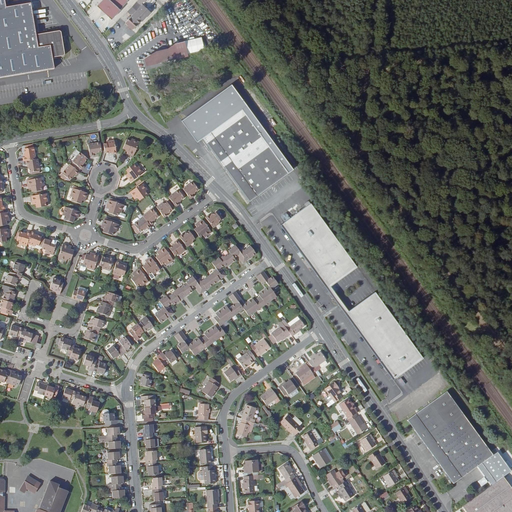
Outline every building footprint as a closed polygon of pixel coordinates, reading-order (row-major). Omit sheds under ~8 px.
[(3,0),(0,0),(0,76),(53,68),(51,57),(62,55),(63,53),(61,42),(60,36),(59,31),(58,30),(35,34),(29,2),(4,7),(3,0)] [(127,2),(125,0),(103,0),(97,7),(111,20),(127,2)] [(132,18),(141,8),(136,4),(127,13),(132,18)] [(133,31),(141,22),(142,22),(151,13),(147,10),(143,6),(132,18),(126,25),(129,28),(133,31)] [(183,45),(174,47),(177,58),(186,56),(183,45)] [(146,60),(147,65),(177,58),(174,47),(168,51),(156,54),(146,60)] [(301,165),(256,101),(206,136),(250,200),(301,165)] [(131,141),(127,139),(123,148),(128,151),(127,153),(133,156),(140,142),(132,138),(131,141)] [(107,142),(104,143),(105,152),(112,151),(113,153),(117,153),(116,146),(115,141),(115,139),(107,141),(107,142)] [(101,141),(95,143),(88,144),(90,156),(94,155),(94,153),(102,151),(101,141)] [(26,161),(36,159),(34,147),(24,149),(26,157),(23,157),(24,161),(26,161)] [(88,159),(80,152),(72,161),(73,162),(81,168),(82,169),(84,166),(83,164),(88,159)] [(36,159),(26,161),(26,165),(29,164),(30,172),(40,171),(38,159),(36,159)] [(71,163),(70,164),(78,171),(81,168),(73,162),(72,163),(71,163)] [(78,171),(70,164),(62,173),(70,180),(75,174),(77,175),(79,173),(78,171)] [(135,164),(127,170),(130,174),(128,176),(131,182),(144,173),(139,166),(137,167),(135,164)] [(31,187),(32,193),(41,191),(41,187),(43,186),(42,178),(27,180),(28,187),(31,187)] [(195,180),(184,189),(191,199),(194,196),(193,194),(199,190),(199,188),(197,186),(198,185),(195,180)] [(137,196),(140,201),(148,194),(146,191),(148,190),(143,183),(130,192),(134,197),(137,196)] [(71,201),(81,204),(82,201),(83,199),(86,200),(88,193),(84,192),(79,190),(80,189),(77,188),(76,189),(73,188),(70,196),(73,197),(71,201)] [(169,197),(177,207),(180,205),(178,202),(185,197),(184,196),(182,194),(183,193),(181,189),(169,197)] [(47,194),(31,196),(32,203),(35,202),(36,208),(46,207),(45,202),(48,202),(47,194)] [(164,202),(157,207),(165,218),(168,215),(167,214),(173,209),(172,208),(170,205),(172,204),(169,201),(165,204),(164,202)] [(314,262),(331,286),(357,267),(358,266),(313,202),(282,224),(309,261),(314,262)] [(109,211),(107,216),(117,220),(118,216),(120,216),(123,208),(121,207),(108,203),(106,210),(109,211)] [(80,212),(66,207),(63,215),(65,216),(64,220),(73,223),(75,218),(78,218),(80,212)] [(153,209),(143,216),(151,226),(154,223),(152,221),(159,217),(153,209)] [(0,226),(7,225),(6,220),(9,219),(8,212),(4,213),(0,213),(0,226)] [(210,215),(206,217),(214,228),(221,223),(219,221),(222,220),(217,213),(217,212),(211,216),(210,215)] [(151,226),(145,217),(141,220),(135,224),(136,225),(134,227),(137,232),(139,230),(141,232),(147,228),(148,230),(152,227),(151,226)] [(119,225),(104,220),(102,226),(105,227),(103,233),(113,236),(114,232),(116,233),(119,225)] [(199,226),(195,229),(201,237),(204,235),(205,237),(212,232),(203,220),(198,223),(199,226)] [(7,229),(0,230),(0,242),(6,242),(5,236),(8,236),(7,229)] [(183,234),(180,236),(188,247),(194,242),(193,241),(196,239),(191,233),(190,231),(184,236),(183,234)] [(27,244),(31,234),(27,233),(26,234),(19,232),(17,241),(20,242),(19,244),(27,246),(27,244)] [(35,233),(31,232),(31,234),(27,244),(35,247),(35,245),(39,246),(42,237),(34,235),(35,233)] [(50,241),(45,240),(42,247),(42,249),(46,250),(45,253),(53,255),(58,240),(51,238),(50,241)] [(176,244),(170,248),(176,256),(178,254),(179,256),(186,251),(178,240),(175,242),(176,244)] [(71,260),(74,251),(69,249),(70,246),(63,244),(58,259),(67,262),(67,260),(71,260)] [(244,263),(247,261),(241,252),(236,246),(229,251),(230,252),(234,258),(238,256),(244,263)] [(244,250),(241,252),(247,261),(257,254),(251,246),(245,251),(244,250)] [(161,254),(156,257),(162,266),(165,263),(167,265),(174,260),(165,248),(159,252),(161,254)] [(234,258),(230,252),(224,257),(223,256),(220,259),(225,265),(227,267),(236,260),(234,258)] [(92,257),(86,255),(83,264),(87,266),(86,268),(94,271),(96,265),(97,263),(98,260),(99,258),(99,256),(93,254),(92,257)] [(109,259),(102,257),(99,266),(103,267),(102,269),(110,271),(114,260),(114,259),(110,257),(109,259)] [(143,267),(149,275),(152,273),(154,275),(161,270),(151,257),(146,261),(148,264),(143,267)] [(221,268),(225,265),(220,259),(219,258),(212,263),(217,269),(223,278),(227,276),(221,268)] [(121,263),(117,261),(113,274),(121,277),(121,275),(124,276),(127,267),(120,265),(121,263)] [(314,262),(309,261),(311,264),(328,288),(346,313),(379,360),(381,363),(382,357),(349,311),(344,304),(335,292),(331,286),(314,262)] [(14,274),(21,276),(25,265),(15,262),(13,269),(15,270),(14,274)] [(214,285),(223,278),(217,269),(214,271),(215,272),(208,277),(214,285)] [(136,276),(131,279),(137,287),(140,285),(142,287),(149,282),(140,270),(135,273),(136,276)] [(263,271),(260,273),(266,281),(270,286),(272,289),(279,284),(273,276),(269,279),(263,271)] [(20,279),(21,276),(10,272),(9,276),(8,276),(6,283),(16,286),(18,279),(20,279)] [(263,284),(266,281),(260,273),(257,276),(262,282),(263,284)] [(198,283),(193,277),(186,282),(187,283),(192,289),(195,287),(201,294),(204,292),(198,283)] [(204,292),(214,285),(208,277),(202,282),(201,281),(198,283),(204,292)] [(60,295),(64,283),(60,282),(61,281),(53,278),(50,288),(57,291),(56,293),(60,295)] [(192,289),(187,283),(181,288),(180,287),(177,290),(184,298),(193,291),(192,289)] [(270,286),(264,290),(272,300),(277,296),(272,289),(270,286)] [(5,293),(3,300),(13,303),(16,293),(9,290),(9,289),(3,287),(2,292),(5,293)] [(72,298),(83,302),(86,292),(78,290),(78,292),(74,291),(72,298)] [(103,299),(102,302),(111,305),(114,306),(115,302),(116,303),(119,293),(109,290),(106,299),(103,299)] [(174,306),(184,298),(177,290),(174,292),(175,293),(168,298),(172,304),(174,306)] [(263,306),(272,300),(264,290),(259,294),(260,296),(257,298),(263,306)] [(376,291),(349,311),(382,357),(381,363),(393,380),(424,358),(376,291)] [(233,293),(239,301),(241,299),(240,298),(236,292),(233,293)] [(242,306),(239,301),(233,293),(230,295),(236,303),(232,306),(237,314),(244,309),(242,306)] [(169,306),(172,304),(168,298),(167,296),(160,301),(165,308),(171,316),(174,314),(169,306)] [(255,312),(263,306),(257,298),(254,300),(253,298),(247,302),(255,312)] [(11,311),(13,304),(13,303),(3,300),(1,307),(2,308),(1,311),(12,315),(13,311),(11,311)] [(111,305),(102,302),(100,309),(98,309),(97,312),(109,316),(111,309),(110,308),(111,305)] [(249,316),(255,312),(247,302),(242,306),(244,309),(249,316)] [(229,320),(237,314),(232,306),(229,309),(227,306),(222,310),(229,320)] [(171,316),(165,308),(161,310),(162,311),(156,315),(161,323),(171,316)] [(220,326),(229,320),(222,310),(217,314),(218,316),(215,319),(220,326)] [(138,325),(144,332),(149,328),(151,330),(154,327),(151,323),(146,317),(140,321),(141,323),(138,325)] [(89,324),(88,328),(96,330),(99,332),(100,328),(102,329),(104,321),(94,318),(92,325),(89,324)] [(293,336),(297,334),(296,333),(301,329),(306,325),(302,319),(291,326),(292,328),(289,330),(292,334),(293,336)] [(138,325),(138,324),(132,328),(132,330),(130,332),(136,341),(139,339),(138,336),(144,332),(138,325)] [(23,329),(12,325),(9,335),(16,337),(17,335),(20,336),(23,329)] [(210,330),(217,340),(226,334),(220,326),(217,328),(215,326),(210,330)] [(289,330),(286,326),(282,328),(281,327),(272,333),(273,334),(277,340),(279,342),(287,336),(288,336),(292,334),(289,330)] [(96,330),(88,328),(84,339),(94,342),(97,334),(95,334),(96,330)] [(23,329),(20,336),(19,341),(26,343),(27,342),(30,343),(33,334),(26,332),(27,330),(23,329)] [(209,346),(217,340),(210,330),(205,334),(207,336),(203,338),(209,346)] [(178,333),(184,341),(187,339),(186,338),(182,331),(178,333)] [(184,341),(178,333),(176,335),(181,343),(178,346),(183,353),(189,348),(188,346),(184,341)] [(273,334),(268,337),(272,344),(277,340),(273,334)] [(120,343),(117,345),(124,354),(127,352),(125,350),(131,345),(128,341),(126,337),(119,342),(120,343)] [(71,344),(72,341),(61,338),(61,339),(58,338),(57,341),(60,342),(58,347),(69,351),(71,344)] [(201,352),(209,346),(203,338),(200,340),(199,338),(194,342),(201,352)] [(271,348),(264,339),(255,346),(253,344),(251,346),(254,350),(258,356),(271,348)] [(195,356),(201,352),(194,342),(188,346),(189,348),(195,356)] [(71,344),(69,351),(67,356),(71,357),(70,358),(78,360),(81,350),(74,348),(75,346),(71,344)] [(121,356),(124,354),(117,345),(114,347),(114,346),(107,351),(113,358),(120,354),(121,356)] [(160,355),(167,364),(170,362),(171,363),(177,359),(171,351),(165,355),(163,352),(160,355)] [(246,370),(250,367),(249,366),(255,362),(258,360),(252,351),(239,361),(246,370)] [(313,358),(309,361),(310,361),(315,368),(327,359),(321,351),(312,358),(313,358)] [(90,370),(94,371),(96,363),(97,360),(94,358),(94,357),(87,355),(84,364),(91,367),(90,370)] [(164,366),(167,364),(160,355),(157,357),(159,360),(153,364),(159,372),(165,367),(164,366)] [(236,366),(230,358),(227,360),(232,367),(224,372),(231,381),(239,376),(239,377),(242,375),(240,372),(236,366)] [(99,365),(96,363),(94,371),(104,374),(107,365),(100,362),(99,365)] [(301,370),(297,373),(304,381),(307,378),(315,373),(314,371),(308,363),(305,365),(306,366),(301,370)] [(0,369),(0,381),(4,383),(5,381),(8,383),(12,371),(8,370),(8,372),(0,369)] [(16,372),(12,371),(8,383),(16,386),(16,384),(21,386),(24,377),(15,374),(16,372)] [(315,373),(307,378),(309,381),(317,376),(315,373)] [(151,376),(143,374),(140,385),(150,388),(152,380),(150,379),(151,376)] [(220,383),(213,378),(203,392),(212,398),(220,387),(218,386),(220,383)] [(282,385),(279,387),(284,395),(288,393),(289,394),(297,388),(291,380),(286,383),(283,386),(282,385)] [(326,388),(336,402),(343,397),(341,394),(343,393),(339,388),(340,388),(336,382),(335,383),(334,382),(326,388)] [(37,393),(45,396),(48,386),(37,383),(35,390),(38,391),(37,393)] [(55,388),(48,386),(45,396),(52,398),(52,397),(56,398),(60,387),(56,386),(55,388)] [(269,391),(262,396),(268,405),(279,397),(272,387),(269,390),(269,391)] [(74,400),(76,392),(66,389),(62,398),(63,398),(69,400),(70,400),(70,398),(74,400)] [(44,399),(45,396),(37,393),(38,391),(35,390),(33,396),(44,399)] [(446,391),(408,420),(455,483),(493,454),(446,391)] [(76,392),(74,400),(73,404),(80,406),(80,405),(84,406),(85,403),(88,404),(89,399),(86,398),(79,395),(80,393),(76,392)] [(155,407),(156,406),(155,399),(154,399),(154,395),(142,396),(142,400),(145,400),(145,407),(155,407)] [(93,398),(90,397),(89,399),(88,404),(86,408),(90,409),(89,410),(97,413),(100,403),(93,401),(93,398)] [(340,403),(349,417),(357,413),(359,411),(356,407),(355,408),(352,403),(353,402),(350,397),(340,403)] [(199,420),(209,420),(210,405),(200,404),(199,420)] [(243,418),(251,421),(252,418),(253,418),(257,408),(247,404),(243,418)] [(155,407),(145,407),(146,415),(143,415),(143,419),(144,419),(155,418),(156,418),(155,410),(155,407)] [(105,421),(106,425),(117,424),(117,420),(115,420),(114,413),(103,414),(104,422),(105,421)] [(349,417),(348,418),(358,434),(368,428),(360,415),(359,416),(357,413),(349,417)] [(289,414),(281,422),(294,434),(295,432),(297,435),(304,429),(289,414)] [(251,421),(243,418),(238,434),(247,437),(248,432),(251,425),(250,425),(251,421)] [(252,418),(251,421),(250,425),(251,425),(248,432),(251,433),(254,426),(257,427),(258,424),(255,422),(256,419),(253,418),(252,418)] [(338,421),(330,425),(335,432),(342,428),(338,421)] [(154,425),(144,425),(145,433),(144,433),(144,437),(153,436),(153,433),(154,433),(154,425)] [(196,427),(197,443),(208,442),(207,434),(206,426),(196,427)] [(120,427),(107,428),(108,435),(107,436),(107,439),(118,438),(117,435),(120,435),(120,427)] [(312,430),(304,435),(310,445),(309,446),(311,449),(319,444),(317,441),(318,440),(312,430)] [(331,444),(339,439),(336,434),(328,439),(331,444)] [(371,434),(362,439),(368,450),(377,444),(371,434)] [(153,436),(144,437),(144,440),(146,440),(146,449),(159,448),(158,439),(153,439),(153,436)] [(118,438),(107,439),(107,442),(109,442),(109,449),(121,448),(121,441),(118,441),(118,438)] [(324,448),(314,455),(316,459),(317,458),(322,467),(332,461),(324,448)] [(212,449),(201,450),(202,464),(211,463),(210,459),(212,459),(212,449)] [(378,450),(370,455),(378,468),(386,464),(384,460),(385,459),(381,453),(380,453),(378,450)] [(157,451),(147,451),(147,460),(146,460),(146,464),(157,463),(156,459),(158,459),(157,451)] [(120,452),(108,453),(108,460),(107,460),(107,464),(118,463),(117,460),(120,459),(120,452)] [(258,460),(246,461),(246,464),(247,469),(245,469),(245,473),(249,473),(249,476),(253,476),(259,475),(259,472),(258,467),(258,460)] [(287,483),(296,477),(294,474),(295,473),(288,462),(280,468),(286,479),(285,480),(287,483)] [(118,463),(107,464),(108,467),(109,467),(109,474),(121,473),(121,465),(118,466),(118,463)] [(157,463),(146,464),(147,467),(148,467),(148,475),(159,474),(158,466),(157,466),(157,463)] [(213,466),(203,467),(203,471),(205,471),(206,480),(206,484),(216,483),(215,470),(213,470),(213,466)] [(336,483),(338,486),(344,482),(341,478),(345,476),(341,469),(337,472),(335,469),(327,474),(334,484),(336,483)] [(394,470),(385,475),(392,486),(401,481),(394,470)] [(34,487),(37,481),(28,476),(19,490),(25,493),(27,490),(34,494),(37,489),(34,487)] [(111,488),(121,487),(121,484),(124,484),(123,476),(112,477),(112,484),(111,484),(111,488)] [(249,476),(245,476),(245,480),(243,480),(244,492),(255,491),(253,476),(249,476)] [(511,511),(511,486),(504,476),(463,506),(467,511),(511,511)] [(167,477),(153,478),(154,487),(152,487),(153,490),(162,489),(162,486),(167,486),(167,477)] [(287,483),(286,484),(287,487),(289,486),(297,498),(306,492),(302,486),(298,481),(299,480),(297,477),(296,477),(287,483)] [(6,479),(0,479),(0,511),(14,511),(15,511),(5,511),(5,498),(3,498),(4,491),(6,491),(6,479)] [(348,480),(339,486),(341,489),(340,490),(347,500),(355,495),(349,484),(350,483),(348,480)] [(59,486),(50,483),(39,509),(37,510),(35,511),(60,511),(69,492),(59,488),(59,486)] [(397,492),(405,504),(413,498),(408,490),(409,490),(407,486),(397,492)] [(121,487),(111,488),(111,491),(113,491),(113,498),(121,498),(125,497),(125,490),(122,490),(121,487)] [(162,489),(153,490),(153,493),(154,493),(155,501),(164,501),(163,492),(162,492),(162,489)] [(209,509),(218,508),(218,504),(219,504),(218,490),(207,490),(209,509)] [(389,498),(387,495),(379,500),(382,503),(389,498)] [(260,511),(260,500),(250,501),(248,502),(248,506),(250,506),(250,508),(250,511),(260,511)] [(303,501),(294,507),(296,511),(308,511),(305,505),(306,505),(303,501)] [(365,502),(362,504),(367,511),(369,511),(372,510),(367,502),(365,502)]
